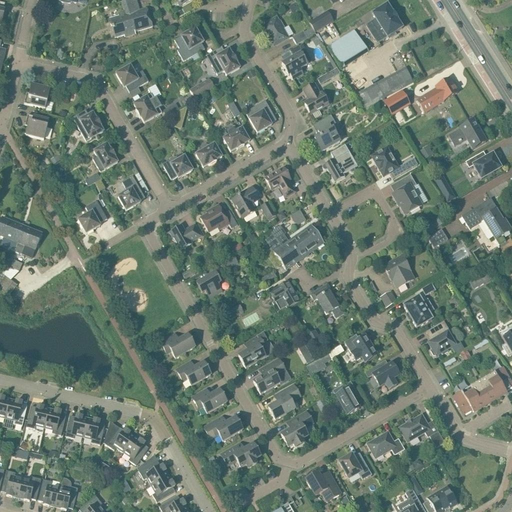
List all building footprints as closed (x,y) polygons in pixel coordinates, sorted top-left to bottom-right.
[(147,9),(139,12),(135,0),(129,0),(121,2),(125,16),(109,21),(115,39),(124,36),(125,39),(136,35),(135,33),(152,27),(147,9)] [(288,8),(292,14),(297,10),(293,4),(288,8)] [(394,14),(393,14),(387,6),(372,15),(376,20),(366,26),(377,44),(387,38),(388,39),(388,38),(389,40),(396,36),(395,34),(402,29),(397,20),(398,20),(397,19),(394,15),(394,14)] [(308,23),(312,28),(314,33),(333,22),(327,12),(308,23)] [(268,37),(274,47),(288,39),(283,30),(284,29),(280,22),(279,22),(276,18),(263,26),(269,36),(268,37)] [(201,45),(203,44),(195,29),(174,41),(179,50),(177,52),(183,63),(204,50),(201,45)] [(354,31),(326,48),(341,71),(368,54),(354,31)] [(303,32),(292,38),(296,46),(307,39),(304,33),(303,32)] [(302,45),(290,52),(293,58),(281,65),(288,77),(290,76),(293,80),(302,75),(300,70),(312,63),(306,53),(302,45)] [(236,64),(237,63),(233,56),(232,56),(229,51),(224,53),(221,48),(206,57),(217,77),(224,73),(226,77),(239,69),(236,64)] [(336,68),(333,62),(324,67),(328,73),(336,68)] [(148,83),(142,72),(135,76),(130,67),(116,75),(121,85),(123,84),(129,94),(148,83)] [(246,74),(250,80),(256,77),(253,71),(246,74)] [(398,72),(375,85),(384,100),(407,88),(398,72)] [(327,76),(317,82),(320,87),(330,81),(327,76)] [(417,102),(424,113),(431,109),(458,93),(450,79),(436,88),(437,90),(417,102)] [(189,91),(195,102),(209,94),(215,91),(209,80),(189,91)] [(303,91),(308,101),(304,104),(310,116),(328,106),(321,94),(320,95),(314,85),(303,91)] [(57,92),(50,91),(32,86),(28,99),(26,98),(24,105),(45,110),(47,104),(53,106),(57,92)] [(384,104),(392,116),(409,106),(402,94),(384,104)] [(206,98),(210,104),(216,101),(212,95),(206,98)] [(140,119),(141,119),(144,124),(162,114),(159,109),(163,107),(158,98),(156,99),(155,98),(153,99),(151,96),(133,105),(136,111),(135,112),(140,119)] [(267,128),(266,126),(276,121),(265,102),(245,113),(257,134),(267,128)] [(227,106),(234,119),(240,115),(233,103),(227,106)] [(174,114),(171,107),(162,112),(166,119),(174,114)] [(184,119),(187,108),(186,107),(179,111),(177,112),(176,116),(184,119)] [(60,112),(58,118),(65,120),(67,113),(60,112)] [(80,122),(77,116),(72,119),(86,143),(103,133),(100,127),(101,127),(97,119),(96,120),(92,114),(80,122)] [(49,121),(27,116),(26,123),(29,124),(25,137),(44,141),(49,121)] [(312,127),(319,138),(314,141),(321,153),(339,143),(330,126),(335,123),(331,116),(312,127)] [(160,123),(164,130),(171,126),(167,119),(160,123)] [(474,122),(448,137),(453,145),(466,141),(472,151),(485,143),(474,122)] [(221,136),(230,153),(236,150),(237,151),(244,147),(243,146),(249,142),(241,129),(237,132),(235,128),(231,127),(226,129),(225,134),(221,136)] [(354,143),(357,149),(364,145),(361,139),(354,143)] [(111,150),(110,151),(107,145),(94,153),(97,158),(93,160),(100,174),(118,164),(114,158),(115,157),(111,150)] [(200,153),(195,156),(203,169),(209,166),(209,167),(217,162),(216,161),(222,158),(225,156),(220,147),(217,150),(214,145),(210,147),(209,146),(205,145),(200,148),(199,152),(200,153)] [(326,171),(327,171),(330,176),(334,184),(344,178),(343,175),(350,171),(350,173),(352,173),(353,173),(354,173),(355,172),(355,170),(354,169),(357,167),(345,146),(330,154),(333,160),(324,166),(323,166),(322,167),(322,168),(322,169),(323,170),(323,171),(324,171),(325,171),(326,171)] [(420,152),(424,159),(433,154),(429,147),(420,152)] [(374,164),(378,172),(379,172),(383,178),(389,174),(392,180),(407,172),(403,165),(397,169),(386,149),(371,158),(375,164),(374,164)] [(162,165),(171,181),(181,175),(182,177),(192,171),(182,154),(162,165)] [(483,161),(479,155),(465,163),(469,169),(473,167),(481,180),(500,169),(499,168),(501,167),(497,160),(496,161),(492,155),(486,159),(483,161)] [(60,160),(58,156),(50,160),(53,164),(60,160)] [(265,179),(272,191),(278,187),(285,199),(295,193),(288,182),(290,180),(283,169),(265,179)] [(88,188),(101,180),(97,174),(85,181),(88,188)] [(400,208),(405,216),(421,207),(411,189),(416,186),(410,175),(399,182),(399,183),(401,182),(405,189),(392,196),(396,204),(398,203),(400,207),(400,208)] [(122,183),(127,193),(118,198),(126,212),(140,204),(139,202),(145,199),(132,177),(122,183)] [(460,208),(489,191),(485,184),(456,201),(460,208)] [(243,220),(255,212),(251,205),(259,200),(252,188),(240,195),(241,196),(232,201),(243,220)] [(455,200),(448,189),(440,193),(447,205),(455,200)] [(99,196),(99,200),(100,202),(103,208),(107,206),(103,200),(100,195),(99,196)] [(483,221),(496,241),(499,246),(505,242),(502,237),(510,231),(504,221),(502,222),(496,212),(497,211),(490,200),(462,217),(470,230),(483,221)] [(78,221),(86,235),(100,227),(99,225),(107,220),(97,202),(85,209),(89,215),(78,221)] [(268,221),(273,218),(275,216),(268,203),(260,208),(268,221)] [(438,205),(436,212),(444,215),(447,209),(438,205)] [(207,215),(200,219),(209,234),(218,229),(219,231),(228,225),(231,230),(237,226),(229,212),(223,215),(218,206),(206,213),(207,215)] [(294,222),(303,216),(300,211),(291,216),(294,222)] [(286,218),(282,212),(275,216),(279,222),(286,218)] [(441,218),(436,221),(439,227),(444,224),(441,218)] [(2,219),(0,225),(0,237),(17,244),(18,245),(24,228),(2,219)] [(435,233),(430,225),(421,230),(425,238),(435,233)] [(179,250),(180,252),(191,245),(191,243),(201,237),(194,226),(184,232),(181,227),(169,234),(175,243),(174,246),(176,249),(179,250)] [(281,247),(287,255),(316,234),(311,227),(288,243),(284,236),(286,234),(280,226),(271,233),(273,237),(281,247)] [(17,244),(14,252),(32,259),(35,252),(42,235),(24,228),(18,245),(17,244)] [(427,239),(433,250),(448,241),(441,231),(427,239)] [(322,243),(316,234),(287,255),(281,247),(273,253),(282,266),(285,270),(322,243)] [(253,235),(247,238),(251,244),(257,241),(253,235)] [(226,271),(238,264),(234,256),(221,263),(226,271)] [(205,257),(203,264),(214,266),(215,259),(205,257)] [(397,290),(414,280),(409,273),(410,272),(402,258),(384,267),(392,282),(397,290)] [(0,282),(0,283),(0,289),(11,261),(8,259),(7,260),(5,259),(0,269),(0,282)] [(22,265),(11,261),(0,289),(10,297),(18,286),(11,281),(19,273),(22,265)] [(196,284),(202,294),(205,292),(209,299),(222,292),(217,285),(220,283),(215,273),(196,284)] [(260,280),(264,287),(276,280),(273,273),(260,280)] [(481,277),(485,284),(490,281),(486,274),(481,277)] [(50,275),(33,285),(40,296),(46,292),(53,304),(74,292),(66,279),(56,285),(50,275)] [(286,282),(268,293),(274,303),(272,304),(278,315),(287,310),(300,303),(295,296),(294,296),(286,282)] [(432,320),(428,315),(433,312),(427,301),(425,298),(435,292),(435,293),(436,292),(431,284),(414,294),(418,300),(404,308),(417,329),(432,320)] [(333,301),(328,293),(331,292),(327,285),(310,296),(314,302),(317,300),(326,316),(331,313),(335,320),(344,314),(335,299),(333,301)] [(397,303),(391,292),(379,298),(386,309),(397,303)] [(226,313),(223,315),(226,321),(227,322),(230,320),(244,313),(240,306),(226,313)] [(428,345),(436,358),(441,355),(442,356),(448,352),(447,351),(452,349),(455,355),(464,350),(460,343),(455,346),(448,334),(450,333),(444,323),(426,333),(432,343),(428,345)] [(508,330),(499,335),(505,345),(502,347),(508,357),(511,355),(511,357),(511,325),(507,328),(508,330)] [(315,331),(306,337),(315,352),(324,346),(315,331)] [(264,334),(247,344),(251,350),(238,357),(246,370),(274,353),(269,344),(267,346),(265,343),(268,342),(264,334)] [(166,356),(171,353),(175,360),(195,349),(187,336),(175,343),(171,337),(159,344),(166,356)] [(356,336),(344,344),(356,362),(362,358),(366,364),(377,357),(365,337),(360,341),(356,336)] [(475,351),(489,344),(486,339),(473,346),(475,351)] [(297,348),(301,355),(307,351),(303,344),(297,348)] [(463,361),(470,357),(466,351),(459,355),(463,361)] [(440,365),(443,370),(456,362),(453,357),(440,365)] [(262,378),(253,383),(260,396),(280,385),(280,384),(276,378),(285,372),(278,360),(262,370),(258,372),(262,378)] [(181,384),(187,380),(191,387),(210,376),(203,363),(191,371),(187,364),(175,371),(181,384)] [(311,377),(316,374),(310,365),(305,368),(311,377)] [(365,374),(368,379),(372,377),(379,388),(385,385),(389,391),(396,387),(393,380),(398,377),(391,365),(378,373),(375,368),(365,374)] [(506,392),(511,388),(511,384),(503,369),(478,383),(489,403),(506,393),(506,392)] [(351,383),(334,393),(339,403),(333,407),(337,414),(344,411),(347,417),(359,410),(351,396),(357,393),(351,383)] [(464,417),(472,412),(473,413),(489,403),(478,383),(453,398),(464,417)] [(277,396),(280,402),(268,409),(275,421),(295,410),(291,403),(300,398),(293,386),(277,396)] [(198,411),(203,408),(207,415),(226,404),(219,391),(207,398),(203,392),(191,399),(198,411)] [(0,418),(6,420),(10,401),(4,399),(5,399),(0,397),(0,418)] [(324,400),(318,403),(321,408),(327,405),(324,400)] [(16,402),(10,401),(6,420),(14,422),(13,426),(22,428),(27,407),(22,405),(22,403),(16,402)] [(36,428),(44,430),(49,410),(43,409),(43,408),(38,407),(37,409),(31,408),(26,429),(35,431),(36,428)] [(55,412),(49,410),(44,430),(53,432),(52,435),(61,437),(66,416),(60,415),(61,412),(55,411),(55,412)] [(313,425),(306,413),(290,422),(293,429),(281,436),(288,448),(293,445),(295,449),(304,444),(302,440),(307,437),(303,430),(313,425)] [(75,437),(83,439),(88,420),(82,418),(76,416),(76,419),(70,417),(65,438),(74,440),(75,437)] [(432,436),(427,425),(422,417),(413,422),(413,421),(408,424),(408,425),(399,430),(407,444),(425,434),(428,439),(429,438),(436,450),(445,445),(438,432),(432,436)] [(219,420),(202,429),(209,441),(219,436),(223,442),(242,431),(235,419),(226,424),(222,418),(219,420)] [(94,421),(88,420),(83,439),(92,441),(91,445),(100,447),(105,426),(99,424),(100,422),(94,421)] [(116,449),(123,454),(135,438),(130,434),(125,431),(124,432),(119,429),(116,433),(109,428),(104,445),(114,452),(116,449)] [(398,440),(393,443),(388,434),(367,446),(375,460),(391,451),(394,457),(405,451),(398,440)] [(140,441),(135,438),(123,454),(130,459),(128,462),(136,467),(148,449),(144,446),(145,444),(140,441)] [(26,453),(29,445),(22,442),(19,449),(26,453)] [(237,446),(221,455),(227,467),(237,462),(241,469),(246,466),(248,470),(257,464),(255,461),(260,458),(253,445),(244,450),(241,444),(237,446)] [(20,452),(12,450),(10,456),(18,458),(20,452)] [(56,459),(58,453),(50,451),(48,457),(56,459)] [(372,476),(359,455),(353,458),(352,456),(339,463),(348,480),(358,474),(362,481),(372,476)] [(207,460),(210,466),(216,462),(213,457),(207,460)] [(137,471),(144,482),(147,480),(151,487),(168,477),(165,472),(166,472),(163,467),(161,468),(158,463),(156,464),(153,458),(137,471)] [(96,463),(90,461),(88,468),(95,469),(96,463)] [(412,464),(416,470),(422,467),(420,462),(417,462),(412,464)] [(407,475),(415,471),(412,466),(404,471),(407,475)] [(1,493),(7,495),(6,497),(12,498),(18,499),(23,480),(14,478),(15,474),(6,472),(1,493)] [(109,476),(104,473),(100,478),(105,481),(109,476)] [(315,498),(322,494),(327,504),(341,495),(329,474),(328,474),(328,475),(321,479),(318,474),(312,477),(310,476),(307,479),(307,480),(305,481),(315,498)] [(114,478),(118,484),(123,481),(120,475),(114,478)] [(171,483),(168,477),(151,487),(155,495),(152,497),(157,505),(176,494),(173,489),(175,487),(172,482),(171,483)] [(24,501),(30,503),(30,500),(36,502),(41,481),(32,478),(31,482),(23,480),(18,499),(24,501)] [(414,478),(407,481),(416,497),(423,494),(414,478)] [(61,510),(67,511),(67,509),(73,511),(78,490),(70,488),(71,487),(71,486),(71,485),(71,483),(70,483),(70,482),(69,481),(68,480),(67,480),(66,479),(65,479),(64,479),(63,479),(62,480),(60,489),(55,508),(61,510)] [(49,507),(55,508),(60,489),(51,487),(52,484),(43,481),(38,502),(44,504),(43,506),(49,507)] [(445,511),(449,510),(449,511),(450,510),(457,506),(458,506),(447,488),(427,499),(428,502),(423,505),(426,511),(445,511)] [(399,511),(424,511),(412,490),(405,494),(409,501),(397,508),(399,511)] [(181,503),(178,497),(159,508),(161,511),(188,511),(185,507),(186,506),(183,501),(181,503)] [(79,511),(102,511),(99,508),(102,505),(96,498),(79,511)] [(340,501),(345,510),(351,507),(346,498),(340,501)] [(292,511),(289,506),(294,503),(293,503),(289,505),(288,504),(282,507),(283,509),(277,511),(292,511)]
